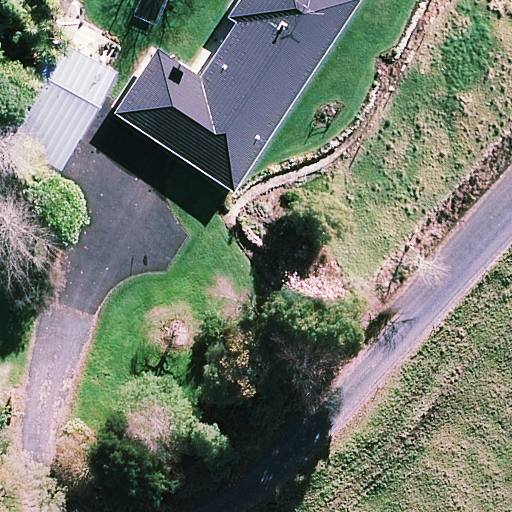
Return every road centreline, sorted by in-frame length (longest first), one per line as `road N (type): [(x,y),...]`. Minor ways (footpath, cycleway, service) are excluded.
road 1 (track): [(282,511),(436,248),(511,177)]
road 2 (track): [(129,171),(155,222),(104,324),(78,426),(78,502),(87,511)]
